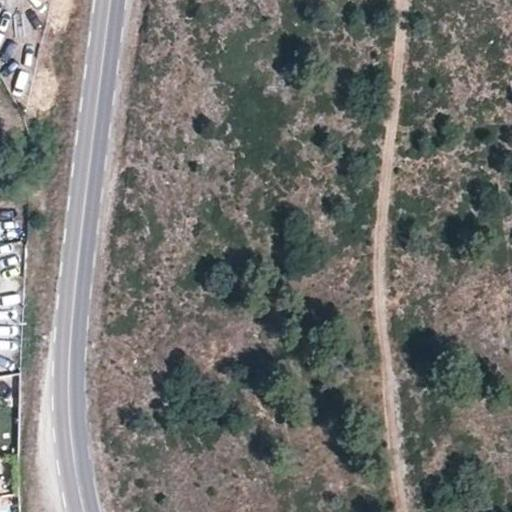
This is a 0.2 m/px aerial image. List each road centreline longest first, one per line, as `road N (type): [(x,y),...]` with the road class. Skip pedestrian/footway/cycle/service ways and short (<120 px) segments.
road 1 (secondary): [(113,0),(68,360),(82,511)]
road 2 (track): [(401,0),(375,268),(407,511)]
